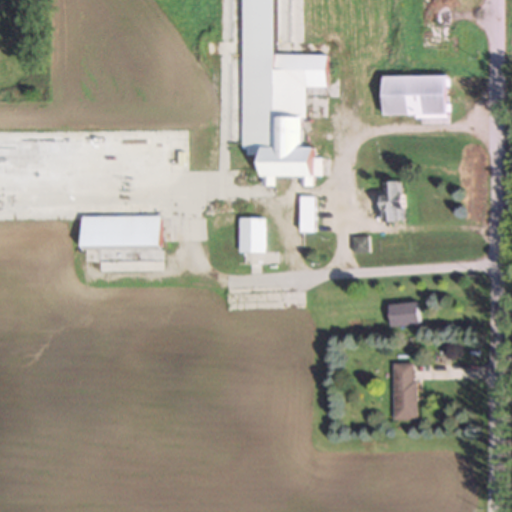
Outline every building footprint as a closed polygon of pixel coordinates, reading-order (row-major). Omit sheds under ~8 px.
[(276,54),(276,0),(241,0),(240,153),(265,153),(265,184),(275,184),(275,176),(316,176),(316,147),(302,147),(302,86),(325,86),(326,54),(276,54)] [(418,0),(418,47),(448,47),(448,0),(418,0)] [(447,75),(384,75),(384,116),(447,116),(447,75)] [(405,220),(405,181),(384,182),(384,221),(405,220)] [(314,195),(302,195),(301,231),(314,231),(314,195)] [(107,206),(84,206),(84,247),(162,247),(162,216),(107,215),(107,206)] [(240,251),(266,251),(266,216),(240,216),(240,251)] [(353,251),(368,251),(368,237),(353,237),(353,251)] [(419,325),(418,303),(390,303),(390,325),(419,325)] [(415,420),(415,362),(393,362),(393,420),(415,420)]
